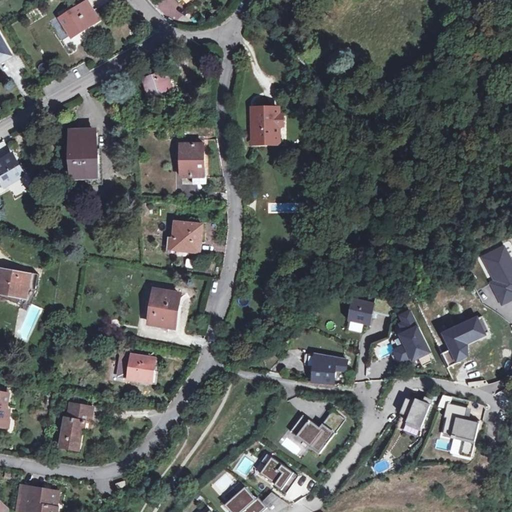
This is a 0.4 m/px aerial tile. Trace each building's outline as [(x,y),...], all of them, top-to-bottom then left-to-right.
[(73,38),(90,27),(100,21),(88,1),(60,19),(73,38)] [(0,61),(11,55),(0,37),(0,61)] [(171,88),(166,73),(171,71),(169,65),(142,73),(149,94),(171,88)] [(260,131),(254,131),(254,142),(270,142),(270,137),(279,137),(280,125),(283,126),(283,116),(280,116),(280,109),(261,109),(260,131)] [(72,181),(99,180),(98,133),(71,134),(72,181)] [(205,145),(200,145),(183,145),(183,177),(205,177),(205,145)] [(12,157),(0,163),(0,190),(24,177),(12,157)] [(175,239),(174,250),(199,253),(200,243),(203,244),(205,226),(177,223),(175,239)] [(501,248),(480,258),(492,280),(490,284),(501,307),(511,300),(511,263),(511,264),(501,248)] [(0,271),(0,292),(25,298),(32,299),(35,291),(37,291),(39,276),(29,274),(28,277),(0,271)] [(150,324),(169,328),(172,314),(177,315),(181,295),(157,290),(150,324)] [(372,302),(350,298),(346,318),(357,321),(357,322),(368,324),(369,316),(372,317),(373,311),(387,314),(390,299),(373,296),(372,302)] [(391,340),(389,342),(398,360),(413,353),(416,355),(420,364),(431,359),(426,350),(410,309),(399,315),(402,321),(395,325),(391,340)] [(174,329),(177,315),(172,314),(169,328),(174,329)] [(479,317),(445,332),(457,359),(466,353),(467,342),(486,334),(479,317)] [(154,361),(134,357),(134,355),(123,353),(118,377),(151,382),(154,361)] [(333,368),(343,370),(345,359),(312,353),(307,379),(330,383),(333,368)] [(2,419),(9,420),(10,410),(7,410),(10,394),(0,392),(0,426),(1,427),(2,419)] [(457,437),(465,439),(461,455),(472,458),(481,421),(467,418),(469,408),(451,404),(453,397),(444,395),(439,407),(447,409),(445,418),(448,418),(444,434),(453,436),(453,438),(457,439),(457,437)] [(409,417),(407,422),(422,428),(433,400),(426,397),(422,405),(407,398),(401,413),(409,417)] [(80,451),(84,429),(85,423),(91,424),(94,409),(76,406),(73,421),(67,420),(62,448),(80,451)] [(304,416),(293,431),(322,453),(347,420),(334,410),(321,428),(320,429),(304,416)] [(2,419),(1,427),(8,428),(9,420),(2,419)] [(295,473),(268,454),(263,462),(268,465),(262,474),(277,484),(276,485),(288,493),(295,484),(290,480),(295,473)] [(295,473),(290,480),(295,484),(300,476),(295,473)] [(247,487),(226,506),(231,511),(263,511),(269,508),(260,498),(258,499),(247,487)] [(27,511),(31,490),(22,489),(17,511),(27,511)] [(56,509),(57,509),(59,494),(50,492),(48,495),(44,494),(44,492),(31,490),(27,511),(54,511),(55,509),(56,509)] [(4,503),(0,505),(0,511),(9,511),(10,511),(4,503)]
